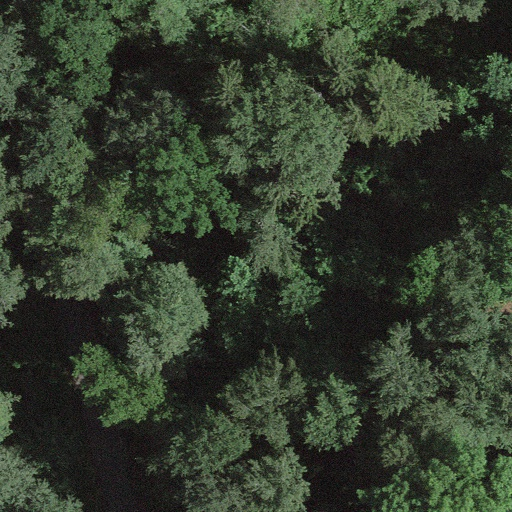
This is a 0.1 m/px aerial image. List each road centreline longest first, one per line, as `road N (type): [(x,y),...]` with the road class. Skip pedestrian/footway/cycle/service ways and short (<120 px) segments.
road 1 (unclassified): [(7,0),(124,511)]
road 2 (track): [(311,511),(363,397),(413,346),(511,311)]
